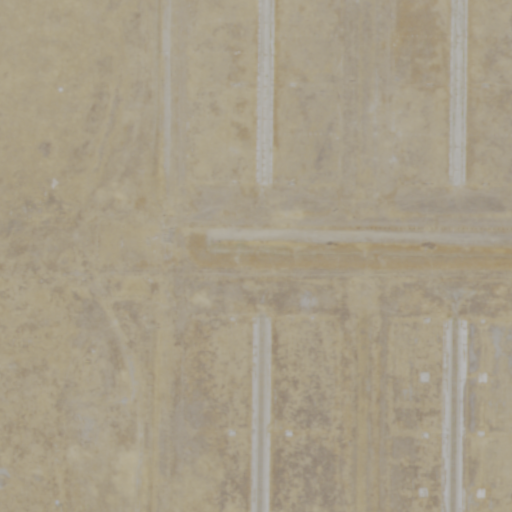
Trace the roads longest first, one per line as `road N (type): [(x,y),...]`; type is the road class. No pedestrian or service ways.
road 1 (track): [(144,511),(170,377),(175,0)]
road 2 (track): [(259,0),(259,511)]
road 3 (track): [(462,511),(462,0)]
